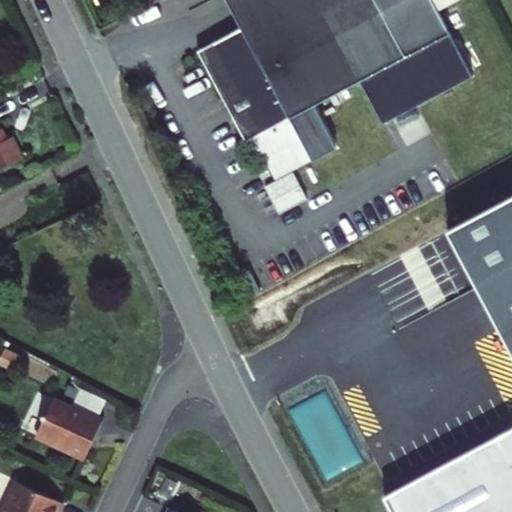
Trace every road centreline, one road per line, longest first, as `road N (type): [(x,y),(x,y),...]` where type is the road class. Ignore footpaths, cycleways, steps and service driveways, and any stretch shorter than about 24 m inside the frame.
road 1 (residential): [(46,0),(216,361)]
road 2 (residential): [(109,511),(165,394),(216,361)]
road 3 (residential): [(216,361),(292,511)]
